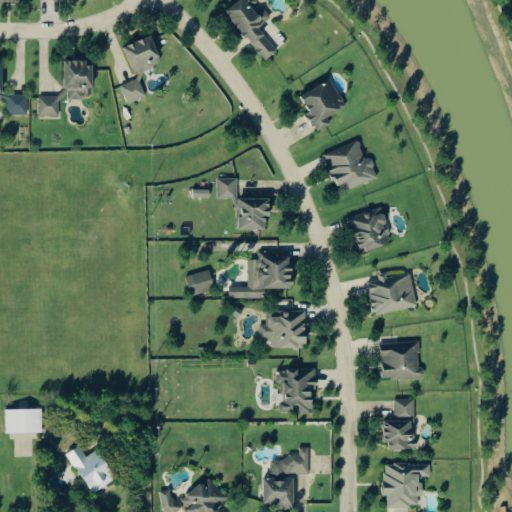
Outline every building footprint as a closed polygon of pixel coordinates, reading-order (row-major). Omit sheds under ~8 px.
[(279,51),(261,26),(273,17),(264,7),(258,11),(252,2),(254,0),(239,0),(228,9),(266,60),(279,51)] [(165,61),(153,34),(125,47),(137,74),(165,61)] [(64,61),(65,98),(85,97),(85,95),(94,95),(94,61),(64,61)] [(130,104),(148,96),(140,78),(122,86),(130,104)] [(347,107),(333,79),(303,95),(311,111),(308,113),(318,132),(333,124),(329,117),(347,107)] [(9,113),(29,114),(29,95),(9,94),(9,113)] [(60,95),(40,96),(41,116),(60,115),(60,95)] [(324,155),(333,175),(337,173),(345,192),(381,177),(372,157),(368,159),(360,140),(324,155)] [(238,178),(219,179),(220,198),(239,197),(238,178)] [(272,198),(241,199),(241,229),(268,228),(267,216),(273,216),(272,198)] [(360,252),(392,245),(384,208),(352,216),(360,252)] [(295,291),(295,267),(291,267),(291,251),(261,251),(261,259),(250,259),(250,287),(232,287),(232,291),(295,291)] [(187,276),(193,296),(217,289),(211,270),(187,276)] [(418,306),(412,273),(389,278),(388,272),(379,274),(380,279),(369,281),(376,315),(418,306)] [(308,311),(285,311),(285,316),(269,316),(268,325),(261,324),(261,338),(273,338),(273,347),(308,347),(308,311)] [(384,380),(423,378),(421,341),(383,343),(384,380)] [(318,369),(278,369),(278,384),(282,384),(282,395),(285,395),(285,412),(314,412),(314,389),(318,389),(318,369)] [(385,419),(386,443),(391,443),(391,449),(416,449),(416,399),(395,399),(396,419),(385,419)] [(44,409),(8,409),(8,433),(44,432),(44,409)] [(118,480),(102,449),(87,456),(82,446),(71,452),(92,494),(118,480)] [(311,475),(310,448),(301,448),(301,458),(272,458),(273,478),(265,478),(266,504),(278,503),(278,509),(296,509),(295,476),(311,475)] [(389,507),(420,507),(420,495),(424,495),(423,476),(432,476),(432,463),(385,463),(386,496),(389,496),(389,507)] [(188,511),(215,511),(230,501),(212,477),(183,499),(191,509),(188,511)] [(178,511),(176,490),(163,491),(165,511),(178,511)]
